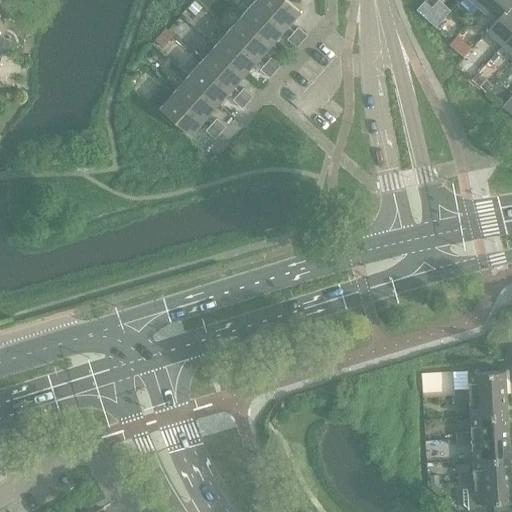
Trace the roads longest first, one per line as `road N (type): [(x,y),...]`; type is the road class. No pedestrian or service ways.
road 1 (secondary): [(404,237),(125,319)]
road 2 (secondary): [(154,362),(430,277)]
road 3 (tertiary): [(370,0),(372,65),(404,237)]
road 4 (tertiary): [(437,229),(380,0)]
road 5 (residential): [(0,496),(88,450),(100,456),(131,511)]
road 6 (tertiary): [(210,511),(154,362)]
road 7 (tertiary): [(119,371),(153,471),(181,511)]
road 8 (secondary): [(125,319),(0,364)]
road 9 (secondary): [(0,411),(119,371)]
